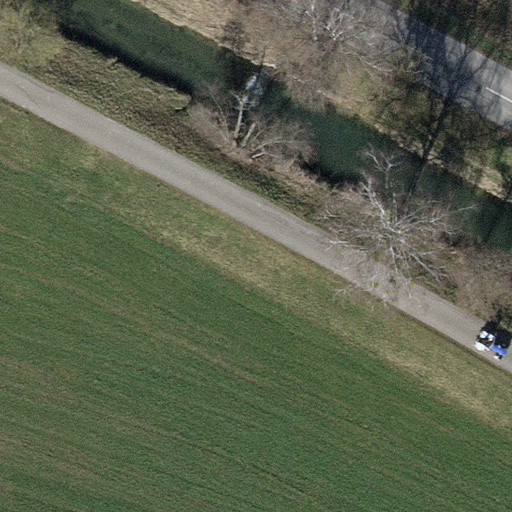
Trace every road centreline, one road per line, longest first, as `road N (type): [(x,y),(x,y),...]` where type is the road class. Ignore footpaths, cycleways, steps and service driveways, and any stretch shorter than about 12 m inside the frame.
road 1 (track): [(0,78),(380,277),(511,358)]
road 2 (tertiary): [(511,100),(323,0)]
